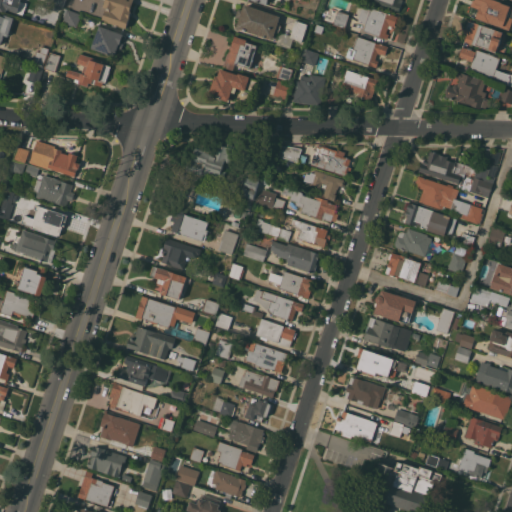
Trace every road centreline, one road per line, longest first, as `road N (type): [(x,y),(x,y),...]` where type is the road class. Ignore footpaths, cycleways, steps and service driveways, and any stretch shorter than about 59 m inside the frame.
road 1 (residential): [(442,0),(273,511)]
road 2 (residential): [(511,130),(0,115)]
road 3 (tertiary): [(133,174),(22,504)]
